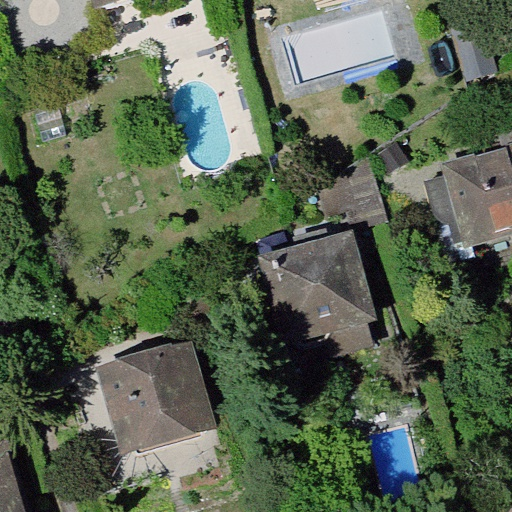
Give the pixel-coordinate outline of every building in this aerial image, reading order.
[(74,0),(81,24),(169,0),(74,0)] [(511,156),(432,171),(448,259),(511,247),(511,156)] [(241,262),(262,362),(358,342),(337,242),(241,262)] [(194,292),(163,300),(171,331),(203,323),(194,292)] [(170,360),(86,384),(111,472),(195,448),(170,360)] [(0,511),(13,511),(0,463),(0,511)]
